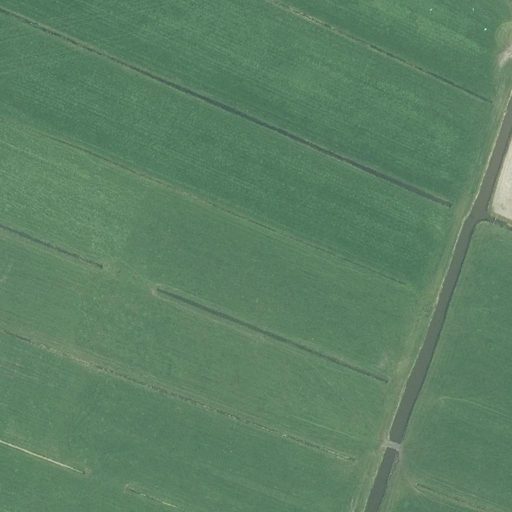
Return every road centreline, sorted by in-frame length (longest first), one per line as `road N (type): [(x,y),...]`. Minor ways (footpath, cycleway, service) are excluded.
road 1 (track): [(386,442),(377,436),(511,51)]
road 2 (track): [(511,506),(442,477),(401,448)]
